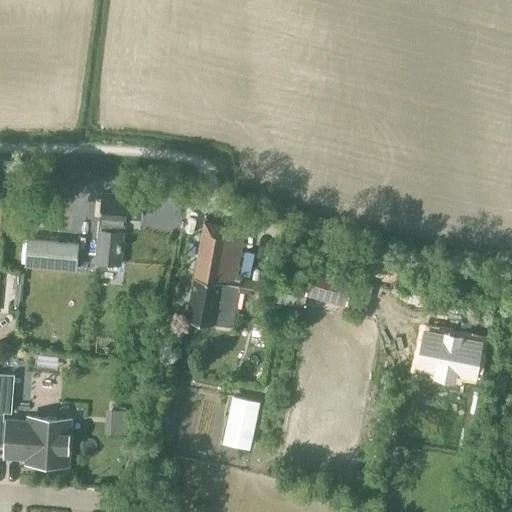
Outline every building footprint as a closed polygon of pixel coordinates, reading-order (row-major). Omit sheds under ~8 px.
[(142,209),(143,197),(101,194),(99,223),(101,223),(100,231),(99,231),(97,263),(119,264),(121,232),(117,232),(118,224),(125,225),(127,208),(142,209)] [(254,293),(256,281),(240,278),(238,285),(234,284),(244,229),(204,221),(186,319),(213,324),(213,323),(231,326),(238,290),(254,293)] [(75,269),(77,244),(28,239),(25,265),(75,269)] [(307,288),(305,295),(307,296),(346,306),(347,303),(366,308),(372,285),(353,280),(354,276),(313,265),(307,288)] [(429,331),(422,366),(441,370),(440,376),(457,379),(459,373),(478,377),(485,343),(464,338),(464,336),(450,334),(450,336),(429,331)] [(0,444),(6,445),(5,456),(26,457),(25,462),(34,463),(67,464),(69,419),(28,417),(28,421),(7,420),(3,419),(3,412),(11,412),(14,375),(0,373),(0,444)] [(260,402),(233,396),(222,442),(249,449),(260,402)] [(128,428),(131,405),(112,403),(109,426),(128,428)] [(136,471),(140,454),(129,451),(125,468),(136,471)]
